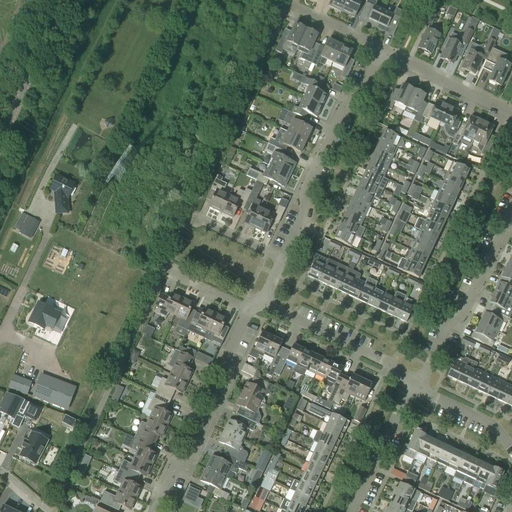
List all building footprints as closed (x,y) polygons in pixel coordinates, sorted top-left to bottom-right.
[(331,0),(328,6),(341,12),(346,0),(331,0)] [(362,0),(346,0),(341,12),(354,18),(362,0)] [(374,0),(367,0),(365,5),(360,16),(368,20),(366,23),(366,24),(367,24),(375,28),(385,8),(376,4),(377,1),(374,0)] [(404,13),(396,9),(394,12),(385,8),(375,28),(393,36),(404,13)] [(430,26),(436,14),(430,11),(424,24),(430,26)] [(296,50),(298,47),(306,30),(304,29),(304,28),(297,25),(295,25),(289,36),(283,33),(275,51),(280,54),(281,54),(283,49),(288,52),(290,48),(296,50)] [(431,54),(440,35),(438,35),(440,31),(433,27),(431,31),(427,29),(418,48),(431,54)] [(473,32),(467,29),(460,43),(467,46),(473,32)] [(317,35),(306,30),(298,47),(296,50),(301,53),(298,60),(304,62),(305,61),(311,64),(318,49),(312,47),(317,35)] [(461,45),(455,43),(458,37),(452,34),(449,40),(449,39),(440,58),(448,62),(448,63),(449,64),(450,63),(452,64),(461,45)] [(489,55),(492,49),(495,41),(489,38),(485,46),(483,45),(479,47),(476,53),(470,51),(461,69),(474,75),(483,57),(482,56),(484,52),(489,55)] [(323,52),(318,49),(311,64),(317,67),(318,63),(324,66),(326,61),(332,63),(340,46),(329,40),(323,52)] [(340,46),(332,63),(344,69),(340,77),(345,80),(352,65),(347,63),(352,51),(340,46)] [(507,56),(492,49),(489,55),(482,69),(492,74),(488,81),(500,87),(510,66),(503,63),(507,56)] [(303,98),(322,107),(327,96),(318,91),(320,85),(307,79),(304,85),(309,87),(303,98)] [(405,108),(413,91),(402,85),(399,92),(393,89),(385,108),(391,110),(394,103),(405,108)] [(425,96),(413,91),(405,108),(412,111),(410,114),(415,116),(413,121),(419,123),(422,117),(425,111),(427,105),(422,102),(425,96)] [(317,118),(322,107),(303,98),(298,109),(294,107),(291,113),(304,119),(307,114),(317,118)] [(428,104),(427,105),(425,111),(422,117),(429,120),(430,118),(440,123),(448,106),(437,101),(434,107),(428,104)] [(459,111),(448,106),(440,123),(445,125),(444,127),(444,129),(445,131),(445,133),(447,135),(448,136),(450,138),(453,139),(458,128),(462,120),(456,117),(459,111)] [(287,132),(306,141),(311,129),(298,123),(301,118),(288,112),(283,123),(290,126),(287,132)] [(467,139),(473,141),(482,122),(471,117),(464,131),(458,128),(453,139),(451,143),(457,146),(460,141),(463,142),(466,141),(467,139)] [(113,126),(111,120),(104,122),(107,128),(113,126)] [(413,121),(406,136),(412,139),(414,134),(419,123),(413,121)] [(486,157),(492,144),(486,142),(493,128),(482,122),(473,141),(479,144),(477,148),(478,149),(480,152),(481,153),(480,154),(486,157)] [(385,131),(380,141),(397,149),(397,148),(400,148),(402,148),(402,146),(404,144),(402,142),(401,140),(401,138),(385,131)] [(300,153),(306,141),(287,132),(284,139),(277,136),(272,146),(280,150),(280,151),(282,152),(282,151),(284,152),(287,147),(300,153)] [(414,134),(412,139),(420,143),(423,138),(414,134)] [(375,151),(392,158),(397,149),(380,141),(375,151)] [(273,155),(268,165),(290,176),(295,164),(278,156),(280,151),(280,150),(272,146),(267,144),(264,151),(273,155)] [(235,150),(230,148),(225,157),(231,160),(235,150)] [(421,148),(416,158),(421,160),(426,150),(421,148)] [(375,151),(371,160),(387,168),(392,158),(375,151)] [(429,151),(424,161),(428,164),(433,153),(429,151)] [(366,170),(383,178),(387,168),(371,160),(366,170)] [(452,162),(447,173),(464,181),(469,170),(452,162)] [(266,185),(264,184),(266,179),(284,187),(290,176),(268,165),(263,175),(249,169),(246,176),(266,185)] [(388,180),(383,178),(366,170),(362,180),(383,190),(388,180)] [(443,182),(461,191),(463,185),(462,185),(464,181),(447,173),(443,182)] [(54,196),(56,214),(68,213),(67,198),(68,198),(74,185),(56,176),(50,190),(56,193),(54,196)] [(222,179),(217,176),(210,190),(206,199),(211,202),(209,207),(221,213),(228,195),(222,193),(226,184),(221,182),(222,179)] [(357,190),(374,198),(379,200),(383,190),(362,180),(357,190)] [(458,196),(461,191),(443,182),(438,192),(455,200),(457,196),(458,196)] [(244,206),(251,192),(246,189),(244,193),(238,190),(234,198),(228,195),(221,213),(232,218),(239,204),(244,206)] [(357,190),(352,199),(369,207),(374,198),(357,190)] [(251,191),(251,192),(244,206),(244,208),(247,209),(248,213),(247,213),(248,214),(244,224),(255,229),(264,210),(258,207),(261,202),(256,199),(258,194),(251,191)] [(434,202),(451,210),(454,205),(453,204),(455,200),(438,192),(434,202)] [(348,209),(364,217),(369,207),(352,199),(348,209)] [(434,202),(429,212),(446,220),(448,215),(449,216),(451,210),(434,202)] [(266,234),(272,221),(278,224),(285,209),(278,206),(275,215),(264,210),(255,229),(266,234)] [(348,209),(343,219),(360,227),(364,217),(348,209)] [(424,221),(442,230),(445,224),(444,224),(446,220),(429,212),(424,221)] [(32,219),(27,230),(22,227),(19,233),(30,238),(38,223),(32,219)] [(339,229),(355,237),(360,239),(365,229),(360,227),(343,219),(339,229)] [(424,221),(420,231),(437,239),(439,235),(440,235),(442,230),(424,221)] [(350,247),(355,237),(339,229),(334,239),(350,247)] [(414,239),(416,240),(415,241),(433,249),(436,244),(435,243),(437,239),(420,231),(419,232),(417,232),(416,233),(414,237),(414,239)] [(327,248),(332,251),(335,243),(330,241),(328,245),(327,248)] [(411,250),(411,251),(427,259),(429,254),(430,255),(433,249),(415,241),(415,242),(412,243),(410,247),(411,250)] [(382,249),(379,255),(377,259),(382,262),(384,257),(387,252),(382,249)] [(405,259),(407,259),(406,261),(424,269),(426,263),(425,263),(427,259),(411,251),(410,252),(408,251),(407,252),(405,256),(405,259)] [(310,267),(312,267),(307,277),(318,281),(325,265),(327,260),(315,254),(313,260),(310,267)] [(327,260),(325,265),(318,281),(327,286),(338,264),(328,260),(327,260)] [(424,269),(406,261),(401,271),(418,279),(418,278),(420,274),(421,274),(424,269)] [(337,291),(347,295),(357,273),(352,271),(355,266),(350,263),(347,269),(337,291)] [(347,269),(338,264),(327,286),(337,291),(347,269)] [(511,270),(506,268),(501,278),(511,283),(511,270)] [(347,295),(357,300),(364,283),(358,280),(360,276),(360,274),(357,273),(347,295)] [(357,300),(366,305),(374,288),(377,283),(367,278),(364,283),(357,300)] [(511,283),(501,278),(494,293),(511,301),(511,283)] [(376,309),(384,292),(374,288),(366,305),(376,309)] [(394,297),(384,292),(376,309),(386,314),(394,297)] [(394,297),(386,314),(396,318),(404,302),(406,297),(396,292),(394,297)] [(168,313),(174,316),(182,299),(171,293),(168,300),(159,296),(152,312),(166,318),(168,313)] [(511,301),(494,293),(487,309),(498,314),(509,319),(511,313),(511,311),(511,310),(511,309),(510,308),(511,302),(511,301)] [(187,331),(194,316),(189,313),(194,304),(182,299),(174,316),(180,319),(177,326),(187,331)] [(414,306),(404,302),(396,318),(406,323),(410,314),(412,314),(414,310),(413,309),(414,306)] [(38,303),(29,322),(44,330),(50,333),(60,314),(53,311),(54,310),(38,303)] [(207,331),(215,314),(204,309),(200,318),(194,316),(187,331),(204,339),(207,331)] [(480,324),(498,332),(501,326),(499,325),(501,321),(496,319),(498,314),(487,309),(480,324)] [(207,331),(204,339),(210,342),(220,347),(227,331),(222,329),(227,319),(215,314),(207,331)] [(495,339),(498,332),(480,324),(472,339),(484,344),(486,339),(492,342),(493,338),(495,339)] [(254,350),(252,349),(248,356),(256,359),(257,355),(263,358),(264,355),(272,337),(262,333),(259,332),(257,338),(259,339),(254,350)] [(273,335),(272,337),(264,355),(274,360),(266,375),(272,377),(274,374),(280,360),(275,358),(282,342),(279,341),(280,338),(273,335)] [(461,342),(473,348),(475,344),(463,338),(461,342)] [(303,350),(293,345),(286,361),(296,366),(303,350)] [(498,346),(496,350),(506,355),(507,355),(509,351),(498,346)] [(170,375),(187,383),(192,372),(186,368),(191,357),(184,354),(178,351),(175,350),(168,366),(173,368),(170,375)] [(306,370),(313,355),(303,350),(296,366),(293,372),(303,377),(306,370)] [(134,351),(131,356),(137,359),(139,353),(134,351)] [(313,355),(306,370),(315,375),(323,359),(313,355)] [(131,356),(129,362),(134,365),(137,359),(131,356)] [(465,358),(463,359),(457,356),(456,361),(453,359),(450,366),(452,367),(447,377),(457,382),(467,360),(465,358)] [(315,375),(325,380),(333,364),(323,359),(315,375)] [(274,374),(279,376),(285,363),(280,360),(274,374)] [(467,386),(475,370),(477,364),(467,360),(457,382),(467,386)] [(241,371),(253,377),(257,370),(244,364),(241,371)] [(343,369),(333,364),(325,380),(323,385),(333,390),(327,402),(328,403),(325,408),(330,410),(333,402),(340,389),(334,386),(343,369)] [(467,386),(477,391),(485,374),(475,370),(467,386)] [(485,374),(477,391),(486,395),(494,379),(485,374)] [(75,388),(74,387),(41,375),(33,397),(66,410),(75,388)] [(162,378),(155,394),(170,401),(175,391),(182,394),(187,383),(170,375),(167,381),(162,378)] [(345,391),(340,389),(333,402),(339,404),(341,400),(344,401),(347,401),(349,395),(354,398),(362,380),(352,375),(345,391)] [(13,376),(9,388),(27,395),(31,383),(13,376)] [(252,385),(247,383),(241,394),(260,403),(262,397),(264,398),(265,396),(269,394),(273,386),(257,379),(254,384),(252,385)] [(486,395),(496,400),(504,383),(494,379),(486,395)] [(362,380),(354,398),(364,402),(372,385),(362,380)] [(511,386),(504,383),(496,400),(506,405),(511,392),(511,386)] [(317,398),(307,393),(305,397),(310,400),(310,401),(314,403),(317,398)] [(6,394),(0,405),(0,411),(14,419),(23,401),(6,394)] [(114,394),(111,400),(117,402),(120,397),(114,394)] [(170,401),(155,394),(147,410),(152,412),(149,418),(166,427),(172,415),(165,412),(170,401)] [(242,411),(239,416),(241,417),(255,423),(259,415),(259,413),(260,411),(258,410),(257,410),(260,403),(241,394),(236,406),(241,408),(242,411)] [(302,413),(307,403),(301,400),(296,410),(302,413)] [(23,401),(17,413),(35,421),(41,409),(23,401)] [(330,418),(327,424),(344,433),(349,423),(312,405),(308,412),(322,418),(325,417),(325,416),(330,418)] [(359,407),(353,420),(360,423),(366,410),(359,407)] [(299,423),(302,418),(294,414),(292,420),(296,422),(299,423)] [(237,424),(229,420),(224,431),(243,440),(248,430),(253,432),(256,424),(255,423),(241,417),(237,424)] [(161,438),(166,427),(149,418),(146,425),(141,422),(134,438),(149,445),(154,435),(161,438)] [(9,423),(3,442),(16,446),(23,428),(9,423)] [(323,434),(340,442),(344,433),(327,424),(323,434)] [(223,454),(229,457),(236,460),(240,452),(238,451),(240,447),(243,440),(224,431),(218,442),(227,446),(223,454)] [(313,441),(318,444),(335,452),(340,442),(323,434),(317,432),(313,441)] [(414,460),(417,454),(426,434),(421,432),(420,434),(415,432),(408,446),(404,444),(400,454),(414,460)] [(24,449),(20,457),(36,465),(48,442),(32,434),(28,443),(26,442),(23,448),(24,449)] [(431,436),(426,434),(417,454),(426,458),(435,441),(430,439),(431,436)] [(137,452),(134,458),(151,466),(156,455),(147,451),(149,445),(134,438),(129,448),(137,452)] [(426,458),(436,463),(445,443),(441,441),(440,443),(435,441),(426,458)] [(445,443),(436,463),(446,467),(454,450),(449,448),(450,446),(445,443)] [(313,454),(331,462),(335,452),(318,444),(313,454)] [(242,448),(240,447),(238,451),(240,452),(236,460),(244,464),(248,456),(246,453),(243,451),(242,448)] [(459,453),(454,450),(446,467),(456,472),(465,453),(460,450),(459,453)] [(453,477),(463,482),(474,459),(469,457),(470,455),(465,453),(456,472),(453,477)] [(326,472),(331,462),(313,454),(309,464),(326,472)] [(238,469),(241,470),(244,464),(236,460),(229,457),(226,463),(212,456),(206,469),(226,478),(229,471),(236,474),(238,469)] [(118,471),(134,478),(136,473),(146,477),(151,466),(134,458),(131,464),(123,461),(118,471)] [(479,462),(474,459),(463,482),(473,487),(475,481),(484,462),(480,459),(479,462)] [(489,464),(484,462),(475,481),(485,486),(493,469),(488,466),(489,464)] [(304,473),(321,481),(326,472),(309,464),(304,473)] [(200,481),(215,488),(212,494),(226,501),(229,495),(220,491),(226,478),(206,469),(200,481)] [(503,473),(493,469),(485,486),(482,492),(496,498),(499,492),(495,490),(498,483),(501,484),(503,479),(501,478),(503,473)] [(392,470),(390,475),(404,481),(406,476),(392,470)] [(121,485),(118,491),(136,499),(141,488),(131,484),(134,478),(118,471),(114,481),(121,485)] [(304,473),(300,483),(317,491),(321,481),(304,473)] [(406,476),(404,481),(409,484),(414,486),(418,478),(408,473),(406,476)] [(317,491),(300,483),(294,481),(290,490),(312,501),(317,491)] [(414,491),(400,484),(397,489),(395,488),(393,492),(416,503),(421,493),(414,491)] [(308,511),(312,501),(290,490),(289,490),(284,500),(308,511)] [(136,499),(118,491),(115,497),(105,492),(100,503),(118,511),(121,506),(130,510),(136,499)] [(409,511),(411,511),(416,503),(393,492),(390,497),(393,498),(390,503),(405,510),(409,511)] [(186,494),(183,500),(189,503),(192,496),(186,494)] [(87,497),(84,502),(94,506),(97,502),(87,497)] [(250,509),(254,510),(259,500),(255,498),(250,509)] [(284,511),(307,511),(308,511),(284,500),(283,499),(283,500),(284,500),(283,502),(281,507),(283,508),(281,510),(284,511)] [(466,502),(462,509),(468,511),(471,504),(466,502)] [(386,507),(383,511),(404,511),(405,510),(390,503),(388,508),(386,507)]
